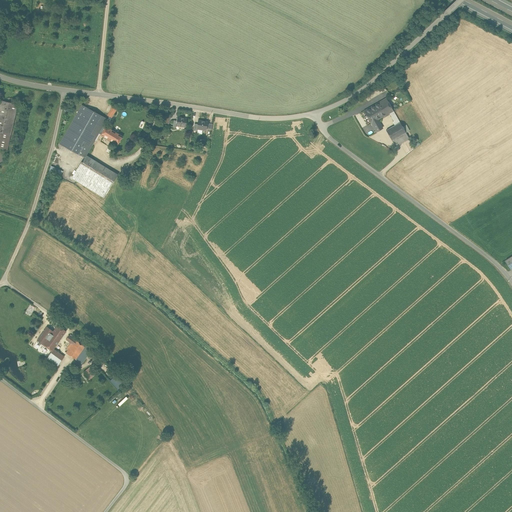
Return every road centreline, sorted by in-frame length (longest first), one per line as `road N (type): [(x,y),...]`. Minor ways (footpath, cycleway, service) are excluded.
road 1 (tertiary): [(313,113),(261,118),(64,89)]
road 2 (unclassified): [(511,282),(321,127)]
road 3 (residential): [(64,89),(30,221),(0,284)]
road 4 (residential): [(0,378),(124,472),(125,486),(105,511)]
road 5 (tertiary): [(460,0),(362,89),(313,113)]
